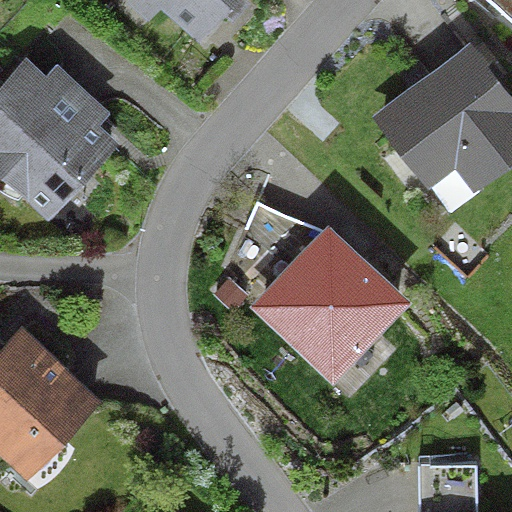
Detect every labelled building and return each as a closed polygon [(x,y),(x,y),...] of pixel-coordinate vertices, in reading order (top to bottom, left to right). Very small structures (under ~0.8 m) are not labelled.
[(223,0),(158,0),(195,32),(223,0)] [(511,0),(490,0),(511,18),(511,0)] [(511,158),(511,106),(467,52),(381,123),(431,185),(456,165),(475,189),(511,158)] [(22,190),(43,209),(105,143),(83,123),(95,111),(52,72),(41,84),(20,64),(0,85),(0,156),(21,175),(22,190)] [(401,305),(326,234),(261,303),(336,374),(401,305)] [(33,431),(47,444),(87,401),(14,332),(0,347),(0,448),(9,456),(33,431)]
